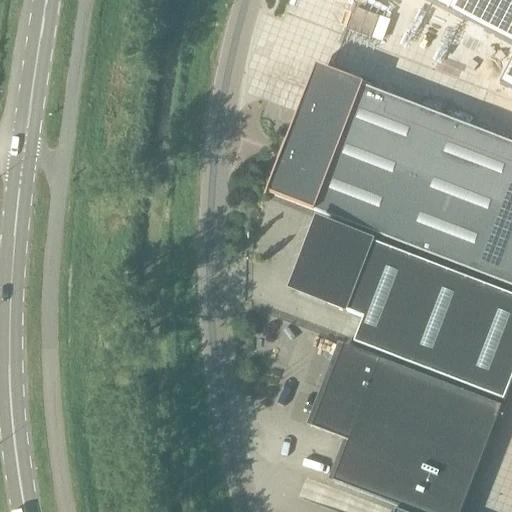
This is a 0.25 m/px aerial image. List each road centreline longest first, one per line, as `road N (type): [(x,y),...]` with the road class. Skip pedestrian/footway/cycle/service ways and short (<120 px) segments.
road 1 (unclassified): [(245,511),(207,349),(205,234),(219,121),(247,0)]
road 2 (primary): [(27,511),(9,365),(21,153)]
road 3 (unclassified): [(62,511),(46,321),(61,162)]
road 4 (unclassified): [(61,162),(89,0)]
road 5 (primary): [(21,153),(46,0)]
